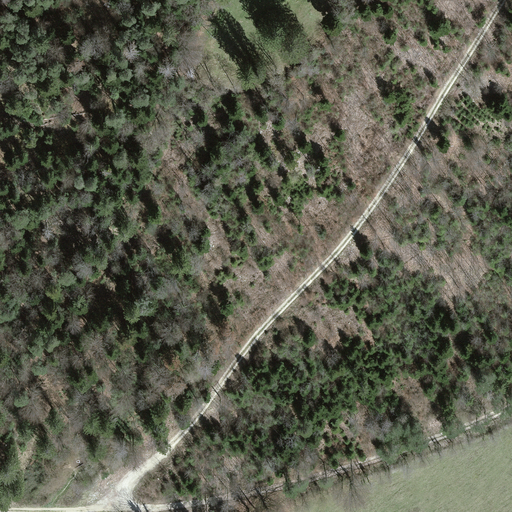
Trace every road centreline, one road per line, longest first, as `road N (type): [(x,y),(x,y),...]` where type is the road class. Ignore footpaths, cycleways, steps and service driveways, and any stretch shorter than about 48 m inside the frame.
road 1 (track): [(505,0),(358,224),(242,354),(121,509)]
road 2 (track): [(511,404),(329,473),(211,502),(121,509)]
road 3 (track): [(121,509),(0,505)]
